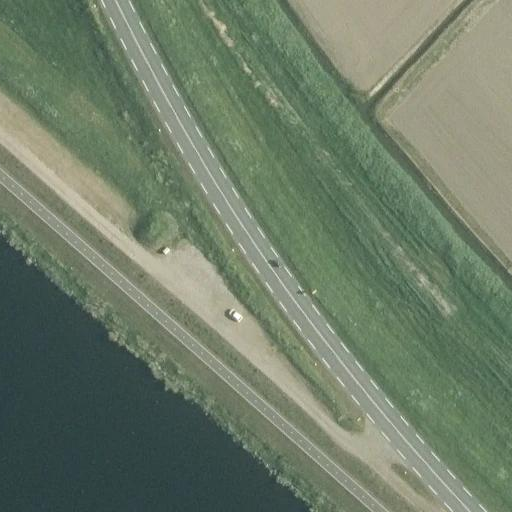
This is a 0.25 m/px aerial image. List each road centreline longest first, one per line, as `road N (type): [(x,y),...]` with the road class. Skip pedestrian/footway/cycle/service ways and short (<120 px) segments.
road 1 (secondary): [(468,511),(352,380),(262,253),(111,0)]
road 2 (track): [(0,134),(430,511)]
